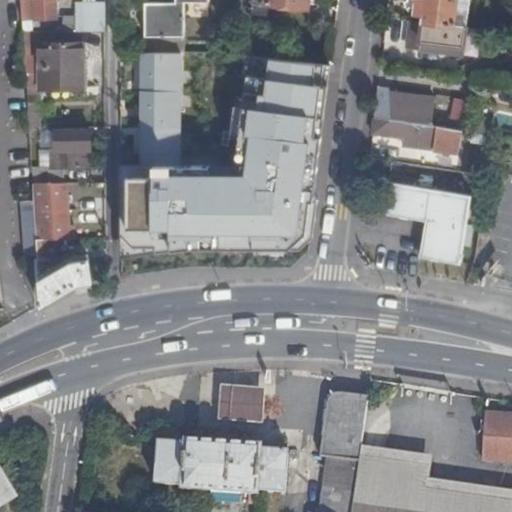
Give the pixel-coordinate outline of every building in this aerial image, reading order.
[(21,0),(22,19),(55,19),(54,0),(21,0)] [(143,3),(144,53),(184,53),(184,3),(209,3),(208,0),(174,0),(174,3),(143,3)] [(421,22),(465,27),(465,26),(453,25),(455,13),(467,14),(468,0),(413,0),(413,3),(423,4),(421,22)] [(75,2),(75,31),(79,31),(104,32),(104,3),(75,2)] [(465,26),(467,14),(455,13),(453,25),(465,26)] [(421,22),(410,20),(407,49),(464,57),(465,46),(462,45),(465,27),(421,22)] [(23,31),(26,86),(40,86),(41,88),(82,88),(82,58),(81,44),(79,44),(79,31),(75,31),(23,31)] [(298,85),(301,61),(271,58),(264,115),(301,118),(305,86),(298,85)] [(143,93),(142,65),(130,66),(131,93),(143,93)] [(377,98),(374,118),(431,126),(434,101),(388,94),(388,99),(377,98)] [(143,101),(143,145),(172,145),(172,101),(143,101)] [(27,103),(28,128),(38,128),(37,103),(27,103)] [(471,118),(455,115),(453,129),(475,133),(476,127),(470,126),(471,118)] [(374,118),(372,134),(402,138),(402,144),(433,148),(433,150),(450,151),(453,129),(431,126),(374,118)] [(30,150),(31,183),(63,183),(62,167),(90,167),(89,131),(54,131),(56,150),(30,150)] [(172,145),(143,145),(142,146),(142,168),(143,168),(172,169),(173,146),(172,145)] [(172,169),(143,168),(143,237),(172,237),(172,169)] [(33,222),(34,240),(51,240),(72,240),(72,228),(66,228),(65,183),(63,183),(31,183),(32,204),(46,204),(47,223),(39,222),(39,217),(34,217),(34,222),(33,222)] [(471,195),(387,183),(383,214),(427,221),(421,257),(461,263),(471,195)] [(241,248),(240,269),(297,268),(297,243),(272,243),(260,243),(260,236),(245,236),(244,248),(241,248)] [(34,240),(37,308),(77,285),(90,284),(87,260),(69,262),(64,265),(62,262),(56,264),(51,240),(34,240)] [(225,387),(224,422),(269,423),(270,388),(225,387)] [(359,455),(367,398),(338,394),(335,394),(331,397),(328,400),(327,405),(319,457),(327,458),(318,511),(351,511),(356,478),(359,455)] [(511,416),(483,415),(480,468),(511,469),(511,416)] [(258,495),(258,491),(284,493),(287,450),(261,449),(261,445),(183,440),(183,444),(157,442),(154,484),(180,486),(180,490),(258,495)] [(434,465),(359,455),(356,478),(430,488),(434,465)] [(0,508),(17,498),(0,469),(0,508)] [(445,511),(449,490),(448,490),(430,488),(356,478),(351,511),(445,511)] [(511,511),(511,499),(449,490),(445,511),(511,511)]
